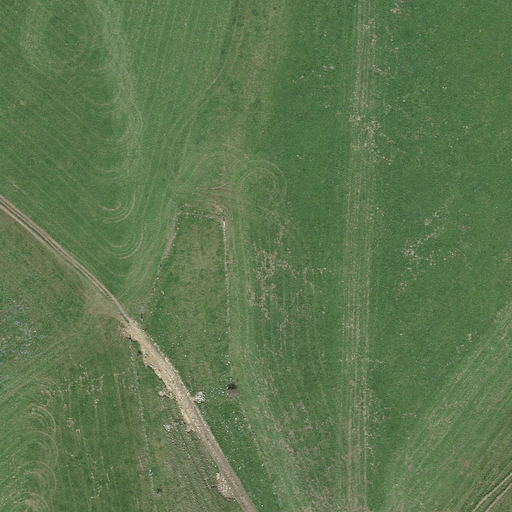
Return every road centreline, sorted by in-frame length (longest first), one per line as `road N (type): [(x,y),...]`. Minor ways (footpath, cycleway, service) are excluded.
road 1 (track): [(251,511),(184,381),(141,324)]
road 2 (track): [(0,201),(141,324)]
